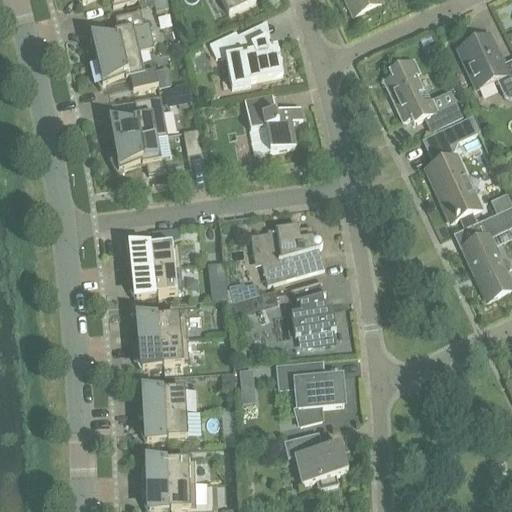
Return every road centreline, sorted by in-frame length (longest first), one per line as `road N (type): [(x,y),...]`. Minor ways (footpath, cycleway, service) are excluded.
road 1 (residential): [(63,227),(352,186)]
road 2 (residential): [(84,511),(63,227)]
road 3 (residential): [(63,227),(15,0)]
road 4 (residential): [(382,386),(352,186)]
road 5 (residential): [(323,71),(470,0)]
road 6 (residential): [(382,386),(511,326)]
road 7 (residential): [(386,511),(382,386)]
